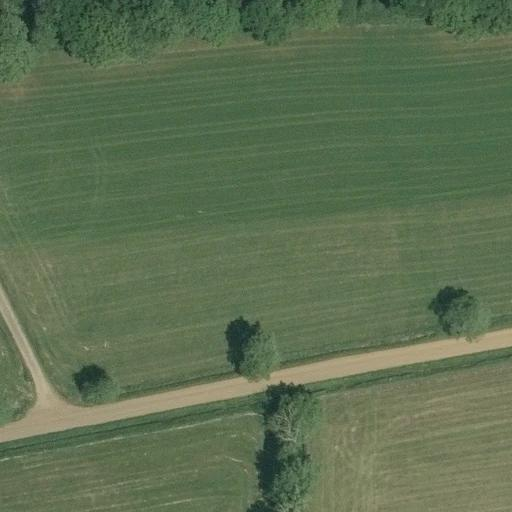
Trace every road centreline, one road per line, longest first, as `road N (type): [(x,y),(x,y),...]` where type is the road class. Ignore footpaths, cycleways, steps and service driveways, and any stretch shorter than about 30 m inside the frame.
road 1 (track): [(511,340),(0,434)]
road 2 (track): [(0,300),(52,424)]
